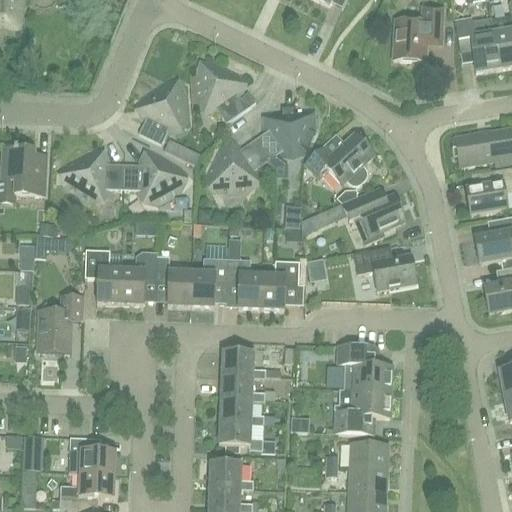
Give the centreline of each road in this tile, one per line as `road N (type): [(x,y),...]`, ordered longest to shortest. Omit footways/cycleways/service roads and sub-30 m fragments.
road 1 (unclassified): [(405,140),(362,104),(150,0)]
road 2 (residential): [(191,333),(326,333),(333,319),(453,320)]
road 3 (residential): [(0,113),(95,113),(149,0)]
road 4 (unclassified): [(453,320),(431,188),(405,140)]
road 5 (residential): [(183,511),(191,333)]
road 6 (residential): [(492,511),(459,351)]
road 7 (residential): [(139,412),(0,406)]
road 8 (residential): [(139,412),(141,332),(191,333)]
